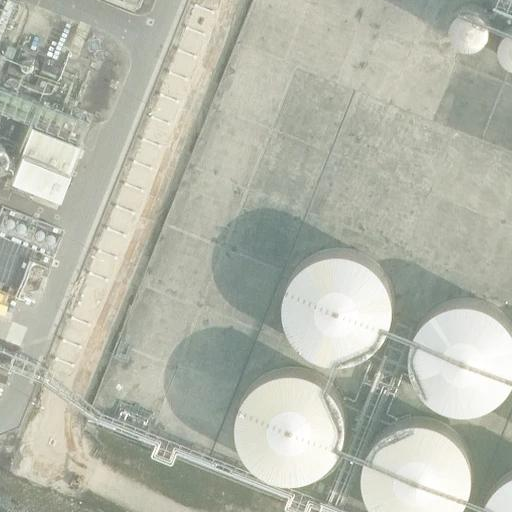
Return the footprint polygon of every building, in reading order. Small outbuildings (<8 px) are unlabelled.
[(465,5),(459,7),(454,11),(451,16),(450,22),(450,28),(452,34),(456,39),(461,42),(467,44),(474,44),(479,41),(484,37),(488,32),(489,26),(489,20),(487,14),(483,9),(477,6),(471,4),(465,5)] [(511,24),(508,26),(503,30),(499,35),(498,41),(498,48),(501,53),(505,58),(510,62),(511,62),(511,24)] [(61,197),(79,141),(55,133),(60,116),(48,112),(45,124),(29,119),(10,181),(61,197)] [(0,170),(1,170),(5,167),(7,163),(8,159),(8,154),(6,150),(3,147),(0,144),(0,170)] [(0,234),(0,279),(22,287),(36,247),(0,234)] [(322,246),(306,252),(293,263),(283,278),(279,295),(280,312),(287,328),(298,342),(312,351),(329,355),(347,354),(363,348),(376,337),(385,322),(390,305),(389,288),(382,272),(371,258),(357,249),(340,245),(322,246)] [(451,296),(435,302),(421,313),(412,328),(408,345),(409,362),(415,378),(426,392),(441,401),(458,405),(475,404),(491,398),(505,387),(511,375),(511,324),(511,322),(500,308),(485,299),(468,295),(451,296)] [(275,364),(259,370),(245,381),(236,396),(232,413),(233,430),(239,446),(250,459),(265,469),(282,473),(299,472),(315,466),(329,455),(338,440),(342,423),(341,406),(335,390),(324,376),(309,367),(292,363),(275,364)] [(403,414),(387,420),(373,432),(364,446),(360,463),(361,480),(367,496),(378,510),(381,511),(448,511),(457,505),(466,490),(470,474),(469,456),(463,440),(452,427),(437,417),(420,413),(403,414)] [(511,511),(511,465),(506,468),(492,480),(483,494),(478,511),(511,511)]
